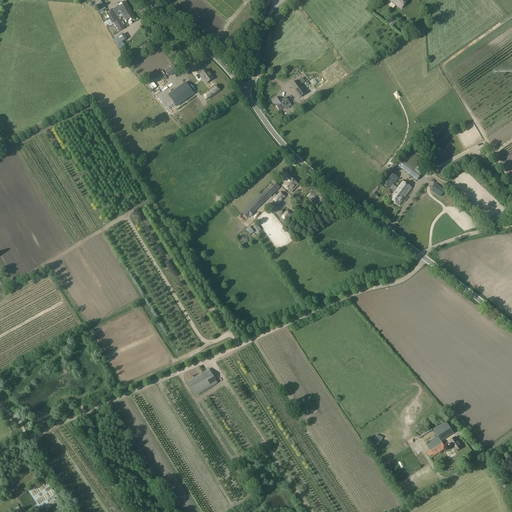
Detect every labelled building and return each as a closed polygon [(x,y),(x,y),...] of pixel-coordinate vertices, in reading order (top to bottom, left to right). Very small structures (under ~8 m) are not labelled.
[(103,10),(105,9),(100,0),(91,6),(96,9),(98,13),(100,12),(101,13),(104,11),(103,10)] [(387,0),(401,10),(408,0),(387,0)] [(123,16),(130,12),(128,10),(130,9),(125,2),(117,7),(123,16)] [(113,9),(107,12),(113,22),(119,19),(113,9)] [(130,12),(123,16),(127,23),(135,18),(130,9),(128,10),(130,12)] [(392,27),(398,19),(394,16),(387,24),(392,27)] [(125,29),(119,19),(113,22),(119,32),(125,29)] [(117,45),(126,39),(124,34),(114,40),(117,45)] [(157,52),(151,55),(153,60),(160,57),(157,52)] [(203,78),(202,78),(206,84),(213,78),(207,70),(200,75),(203,78)] [(299,98),(306,93),(300,85),(305,82),(302,78),(298,81),(297,81),(290,86),(299,98)] [(189,90),(182,80),(165,91),(173,101),(189,90)] [(211,85),(208,87),(210,90),(219,85),(216,81),(214,83),(211,80),(208,82),(211,85)] [(283,100),(282,100),(279,97),(274,101),(276,104),(275,105),(279,111),(284,108),(285,110),(291,106),(290,104),(286,99),(283,101),(283,100)] [(418,165),(421,160),(418,157),(419,155),(414,152),(413,154),(410,152),(398,167),(417,181),(424,170),(418,165)] [(439,170),(442,176),(468,161),(465,155),(439,170)] [(394,172),(398,167),(399,167),(394,163),(390,169),(394,172)] [(393,185),(398,178),(389,171),(380,183),(389,190),(394,193),(390,199),(398,206),(411,188),(402,182),(397,188),(393,185)] [(286,182),(283,185),(291,192),(294,188),(294,187),(297,184),(286,174),(282,178),(286,182)] [(279,187),(274,183),(264,193),(263,192),(242,213),(247,218),(249,216),(250,217),(254,213),(253,212),(268,198),(279,187)] [(444,191),(435,184),(430,190),(440,197),(444,191)] [(273,200),(278,204),(285,197),(280,193),(273,200)] [(285,221),(287,220),(291,216),(291,214),(288,211),(285,212),(282,216),(282,218),(285,221)] [(195,397),(217,383),(208,369),(186,382),(195,397)] [(426,452),(429,457),(444,447),(441,442),(453,434),(445,421),(432,429),(437,437),(426,445),(429,450),(426,452)] [(416,439),(429,432),(426,425),(412,433),(416,439)] [(462,448),(455,438),(448,442),(455,452),(462,448)]
